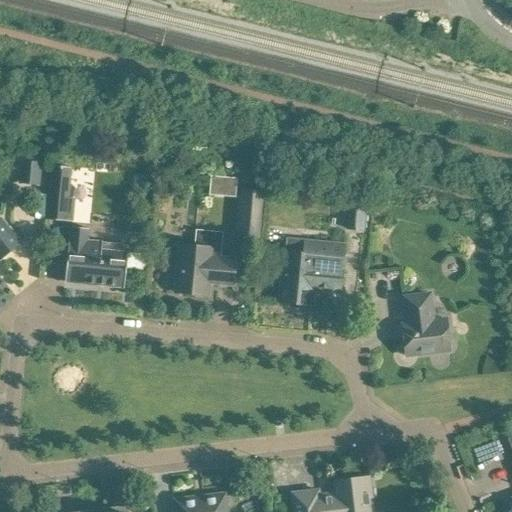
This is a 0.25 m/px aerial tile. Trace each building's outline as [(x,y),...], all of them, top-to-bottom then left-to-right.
[(20,163),(18,187),(38,189),(41,165),(20,163)] [(47,221),(71,223),(73,199),(67,198),(70,168),(52,166),(47,221)] [(239,236),(257,237),(261,193),(243,192),(239,236)] [(346,229),(363,230),(366,205),(349,203),(346,229)] [(0,259),(19,243),(0,220),(0,219),(0,259)] [(68,240),(64,282),(124,288),(126,268),(127,253),(124,253),(124,245),(101,243),(87,241),(88,229),(70,227),(70,228),(71,228),(70,240),(68,240)] [(217,281),(216,284),(232,285),(235,259),(219,258),(221,234),(197,232),(195,247),(179,245),(175,292),(207,296),(209,283),(209,280),(217,281)] [(288,240),(287,253),(284,253),(279,302),(288,303),(291,307),(295,309),(299,308),(303,305),(312,306),(313,288),(321,289),(321,291),(339,293),(344,246),(288,240)] [(450,351),(450,350),(446,319),(433,321),(429,294),(403,297),(406,324),(402,325),(405,356),(450,351)] [(292,494),(293,511),(369,511),(368,498),(371,498),(369,477),(335,481),(336,494),(319,496),(318,491),(292,494)] [(226,511),(225,494),(174,500),(174,511),(226,511)] [(129,511),(128,507),(140,505),(140,504),(128,506),(126,500),(125,501),(127,506),(72,511),(129,511)]
